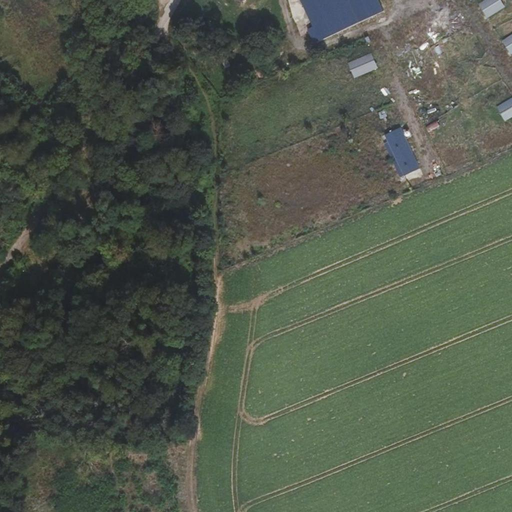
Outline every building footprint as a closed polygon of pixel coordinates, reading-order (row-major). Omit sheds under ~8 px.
[(384,0),(318,0),(332,28),(385,2),(384,0)] [(501,0),(482,0),(478,3),(487,17),(505,6),(501,0)] [(316,16),(302,22),(309,39),(323,34),(316,16)] [(511,54),(511,53),(511,32),(502,40),(511,54)] [(354,77),(378,68),(371,52),(347,62),(354,77)] [(505,121),(511,116),(511,96),(496,106),(505,121)] [(40,287),(46,279),(48,281),(64,259),(55,253),(39,274),(43,276),(37,284),(40,287)]
